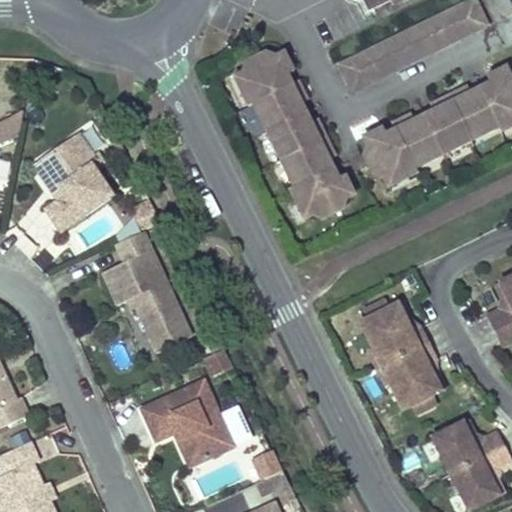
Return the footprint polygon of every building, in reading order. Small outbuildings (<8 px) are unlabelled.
[(474,0),(470,0),(340,66),(350,85),(354,93),(488,25),(474,0)] [(369,0),(375,10),(391,2),(395,8),(409,0),(369,0)] [(294,74),(285,56),(272,62),(267,55),(246,65),(250,73),(235,80),(249,108),(253,106),(296,190),(292,192),(307,222),(320,215),(324,222),(346,211),(343,203),(355,196),(346,178),(341,181),(331,161),(336,158),(318,121),(313,124),(303,105),(308,102),(299,83),(293,86),(289,77),(294,74)] [(350,85),(340,66),(337,68),(347,87),(350,85)] [(371,154),(364,157),(375,180),(383,176),(390,190),(420,175),(418,169),(500,128),(503,133),(511,128),(511,80),(506,68),(487,78),(491,86),(473,95),(468,87),(431,106),(435,114),(416,124),(411,116),(393,125),(397,133),(388,137),(384,130),(364,139),(371,154)] [(14,119),(0,124),(0,145),(21,137),(14,119)] [(80,134),(69,142),(82,160),(88,157),(94,166),(100,162),(80,134)] [(69,142),(40,163),(58,190),(62,187),(68,195),(58,202),(46,211),(63,234),(116,197),(94,166),(88,157),(82,160),(69,142)] [(34,167),(58,202),(68,195),(62,187),(58,190),(40,163),(34,167)] [(132,211),(141,230),(161,221),(152,201),(132,211)] [(126,265),(105,274),(120,307),(129,303),(135,300),(139,309),(160,354),(193,339),(145,234),(118,247),(126,265)] [(511,278),(495,287),(501,301),(508,301),(511,306),(487,318),(502,348),(511,343),(511,278)] [(135,300),(129,303),(134,312),(139,309),(135,300)] [(370,319),(380,314),(388,310),(384,302),(366,312),(370,319)] [(406,322),(410,320),(402,303),(388,310),(380,314),(370,319),(359,324),(372,351),(369,353),(386,387),(390,386),(403,412),(413,407),(431,397),(445,391),(437,374),(433,376),(430,370),(434,368),(432,363),(437,360),(421,328),(415,331),(413,326),(409,327),(406,322)] [(211,380),(233,370),(224,351),(202,361),(211,380)] [(0,427),(27,415),(19,397),(15,399),(0,366),(0,427)] [(143,411),(158,443),(176,435),(181,432),(196,466),(235,448),(220,414),(206,382),(143,411)] [(413,407),(417,414),(435,405),(431,397),(413,407)] [(471,441),(475,436),(468,422),(432,440),(468,511),(471,511),(505,496),(498,482),(491,482),(489,477),(511,465),(511,463),(498,434),(474,446),(471,441)] [(176,435),(191,468),(196,466),(181,432),(176,435)] [(0,472),(3,479),(0,480),(0,498),(6,511),(54,511),(50,503),(44,488),(33,465),(39,462),(30,444),(0,457),(0,472)] [(278,490),(283,499),(295,493),(285,471),(258,483),(265,496),(278,490)] [(50,485),(44,488),(50,503),(57,500),(50,485)] [(206,511),(233,511),(247,504),(239,492),(206,511)] [(295,493),(283,499),(286,505),(298,499),(295,493)]
